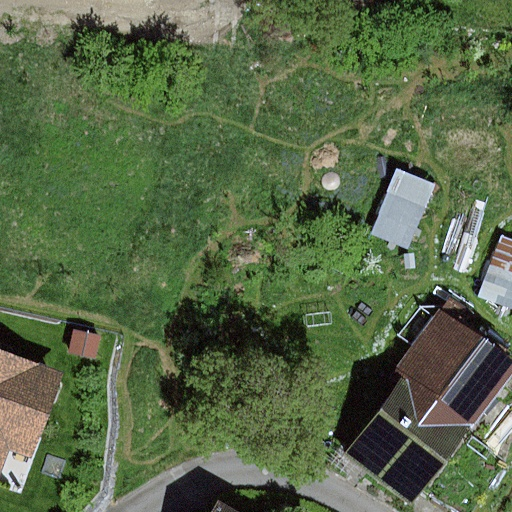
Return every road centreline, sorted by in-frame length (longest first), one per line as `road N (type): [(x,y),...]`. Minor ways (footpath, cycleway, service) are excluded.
road 1 (unclassified): [(233,0),(228,97),(154,426),(156,503)]
road 2 (residential): [(367,511),(303,481),(259,473),(189,487),(156,503)]
